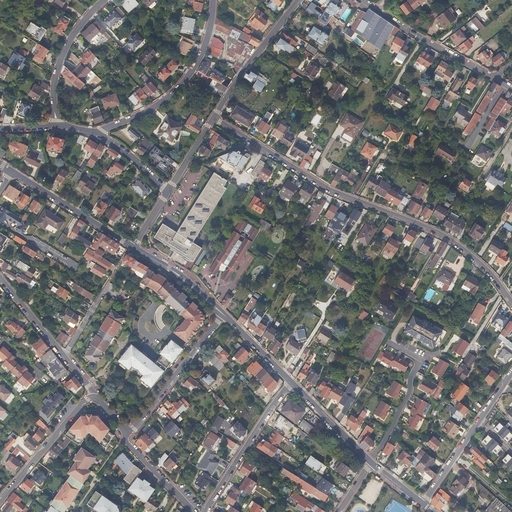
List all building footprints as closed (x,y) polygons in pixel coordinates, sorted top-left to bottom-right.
[(61,8),(66,2),(64,0),(56,0),(54,2),(61,8)] [(138,4),(134,0),(126,0),(122,4),(129,12),(138,4)] [(203,4),(202,4),(202,0),(190,0),(191,4),(193,5),(192,9),(201,12),(203,4)] [(327,3),(322,9),(324,11),(330,15),(332,17),(337,10),(339,11),(341,9),(339,8),(339,7),(331,1),(330,0),(324,0),(325,2),(327,3)] [(409,0),(408,1),(414,10),(420,5),(415,0),(409,0)] [(400,7),(407,15),(412,11),(406,3),(400,7)] [(117,7),(115,9),(121,15),(123,13),(117,7)] [(438,7),(427,15),(429,17),(432,15),(439,9),(438,7)] [(263,14),(257,9),(255,13),(257,15),(250,24),(257,30),(259,28),(261,29),(267,22),(261,17),(263,14)] [(395,26),(369,9),(366,13),(362,11),(351,29),(357,34),(381,50),(382,48),(391,33),(395,26)] [(448,9),(438,17),(446,28),(456,20),(448,9)] [(102,21),(110,30),(122,19),(115,11),(102,21)] [(324,11),(318,20),(324,24),(330,15),(324,11)] [(250,23),(256,15),(253,13),(247,21),(250,23)] [(50,29),(60,35),(63,30),(64,31),(67,27),(65,26),(69,19),(64,16),(55,29),(51,27),(50,29)] [(193,31),(196,19),(184,17),(181,31),(188,33),(188,30),(193,31)] [(470,22),(478,32),(485,27),(476,17),(470,22)] [(418,19),(409,26),(414,29),(422,23),(420,20),(418,19)] [(234,28),(218,20),(216,29),(228,35),(238,40),(242,32),(234,28)] [(318,20),(317,20),(316,23),(327,30),(329,28),(324,24),(318,20)] [(108,39),(111,37),(97,21),(82,34),(91,44),(103,34),(108,39)] [(30,22),(25,30),(35,36),(34,37),(40,41),(47,30),(41,26),(40,28),(30,22)] [(399,29),(395,26),(391,33),(395,36),(399,29)] [(322,46),(329,35),(323,31),(322,32),(314,27),(308,36),(316,41),(315,42),(322,46)] [(450,37),(457,44),(465,38),(461,32),(466,29),(464,27),(450,37)] [(261,42),(261,41),(250,35),(248,35),(242,32),(238,40),(240,41),(235,52),(246,58),(252,47),(245,43),(247,39),(258,45),(261,42)] [(128,56),(128,57),(143,41),(136,34),(132,38),(131,37),(128,41),(129,41),(121,49),(128,56)] [(185,44),(188,38),(180,34),(177,40),(180,41),(177,47),(182,50),(184,47),(185,47),(186,44),(185,44)] [(284,34),(280,39),(289,45),(292,40),(284,34)] [(238,40),(228,35),(226,41),(232,44),(227,54),(235,61),(234,67),(240,67),(243,62),(245,60),(231,53),(238,40)] [(459,46),(464,52),(472,46),(470,43),(475,39),(472,36),(459,46)] [(219,39),(213,37),(207,52),(210,53),(217,56),(219,57),(222,44),(219,39)] [(403,44),(404,42),(397,37),(393,43),(394,44),(391,48),(398,52),(403,44)] [(289,45),(280,39),(276,46),(285,51),(287,48),(293,52),(291,56),(296,59),(300,54),(294,50),(295,49),(289,45)] [(240,41),(238,40),(231,53),(245,60),(246,58),(235,52),(240,41)] [(312,47),(304,42),(301,46),(309,52),(312,47)] [(398,52),(396,56),(394,60),(393,62),(401,66),(409,51),(404,48),(406,46),(403,44),(398,52)] [(43,60),(48,51),(39,45),(37,48),(40,50),(36,56),(43,60)] [(143,65),(156,54),(150,48),(138,59),(143,65)] [(86,67),(95,57),(88,49),(85,53),(83,56),(82,55),(79,58),(80,59),(79,60),(82,63),(86,67)] [(484,52),(489,58),(493,55),(490,51),(489,52),(487,50),(484,52)] [(16,68),(23,57),(14,51),(8,63),(16,68)] [(478,56),(483,63),(489,58),(484,52),(484,51),(478,56)] [(428,69),(434,59),(422,52),(416,62),(428,69)] [(500,55),(492,60),(497,66),(502,63),(503,63),(502,62),(504,61),(503,59),(502,58),(500,56),(500,55)] [(164,81),(178,66),(172,60),(158,74),(164,81)] [(448,66),(441,61),(434,73),(435,74),(438,70),(440,72),(439,73),(442,75),(445,70),(448,66)] [(207,62),(203,62),(198,71),(205,75),(208,70),(210,67),(207,62)] [(91,71),(86,67),(82,63),(72,73),(81,81),(91,71)] [(310,67),(308,70),(305,74),(314,80),(321,70),(311,63),(309,66),(310,67)] [(72,73),(64,65),(61,73),(79,89),(84,84),(81,81),(72,73)] [(267,77),(253,67),(250,70),(251,71),(248,74),(246,73),(243,78),(251,83),(254,78),(256,79),(257,78),(258,76),(265,80),(267,77)] [(453,74),(445,70),(442,75),(439,73),(440,72),(438,70),(435,74),(448,82),(453,74)] [(205,75),(198,71),(196,74),(202,78),(207,80),(209,77),(205,75)] [(224,80),(211,72),(209,77),(212,79),(221,84),(224,80)] [(267,81),(265,80),(258,76),(257,78),(258,78),(266,84),(267,81)] [(461,93),(457,91),(458,88),(463,80),(457,77),(444,99),(451,103),(454,96),(458,99),(461,93)] [(477,81),(471,77),(466,85),(472,89),(477,81)] [(261,91),(266,84),(258,78),(253,85),(261,91)] [(224,93),(227,88),(221,84),(212,79),(208,87),(213,90),(215,87),(224,93)] [(335,86),(333,89),(331,91),(340,97),(347,87),(337,81),(333,85),(335,86)] [(149,96),(156,89),(150,82),(142,89),(149,96)] [(192,84),(189,82),(185,88),(189,89),(196,91),(201,93),(203,91),(204,91),(205,90),(196,86),(192,84)] [(49,87),(49,86),(43,83),(40,87),(44,89),(48,92),(49,87)] [(500,87),(493,83),(486,94),(471,119),(466,128),(464,131),(469,135),(472,131),(475,126),(477,123),(480,119),(496,90),(498,91),(500,87)] [(44,89),(40,87),(38,86),(35,84),(28,95),(37,100),(44,89)] [(427,84),(423,91),(431,96),(435,89),(427,84)] [(101,87),(100,85),(91,91),(93,94),(101,87)] [(142,91),(137,85),(133,89),(135,91),(135,92),(138,95),(135,97),(139,102),(146,96),(142,91)] [(408,98),(393,89),(388,98),(392,100),(393,99),(403,106),(408,98)] [(106,108),(118,103),(115,95),(102,100),(106,108)] [(424,110),(428,112),(431,108),(434,110),(440,102),(432,97),(424,110)] [(490,116),(496,120),(498,116),(500,113),(501,111),(507,102),(501,98),(490,116)] [(511,105),(511,100),(509,98),(509,99),(508,100),(507,102),(501,111),(506,114),(509,110),(511,105)] [(16,115),(26,118),(31,105),(21,102),(16,115)] [(95,123),(104,120),(98,106),(89,110),(95,123)] [(458,117),(463,108),(460,106),(454,115),(458,117)] [(249,127),(255,117),(237,107),(232,116),(249,127)] [(468,111),(463,108),(458,117),(455,122),(466,128),(471,119),(468,118),(467,117),(466,114),(468,111)] [(2,124),(9,124),(12,117),(5,114),(2,122),(2,124)] [(363,123),(348,114),(342,123),(348,127),(342,135),(350,140),(358,128),(359,128),(363,123)] [(192,115),(185,126),(198,134),(201,129),(194,124),(197,119),(192,115)] [(263,119),(259,117),(254,126),(266,134),(270,126),(263,121),(264,119),(263,119)] [(172,141),(181,127),(168,118),(158,132),(172,141)] [(490,120),(485,129),(489,131),(494,123),(490,120)] [(489,131),(484,139),(482,142),(485,144),(492,132),(500,137),(507,126),(498,121),(496,124),(494,123),(489,131)] [(288,130),(278,123),(277,124),(272,134),(275,136),(282,140),(286,133),(288,130)] [(397,140),(402,132),(390,125),(385,132),(390,135),(389,136),(397,140)] [(142,134),(134,127),(132,130),(130,129),(128,132),(126,135),(130,139),(133,136),(136,139),(139,136),(142,134)] [(421,136),(423,134),(413,128),(412,130),(421,136)] [(216,144),(220,138),(221,136),(213,131),(211,132),(215,135),(209,145),(213,148),(216,144)] [(282,140),(281,142),(288,147),(294,138),(286,133),(282,140)] [(407,145),(414,147),(417,136),(411,134),(407,145)] [(61,152),(64,140),(50,136),(47,148),(61,152)] [(137,151),(143,155),(152,142),(145,137),(143,139),(143,140),(144,140),(148,143),(146,146),(142,144),(137,151)] [(225,150),(229,143),(220,138),(216,144),(225,150)] [(300,150),(307,154),(308,152),(312,145),(300,138),(293,149),(298,152),(300,150)] [(93,154),(98,145),(90,140),(84,148),(89,152),(93,154)] [(208,156),(213,148),(209,145),(205,143),(200,151),(208,156)] [(370,159),(377,148),(368,143),(361,153),(370,159)] [(13,154),(22,159),(27,149),(17,145),(16,145),(13,144),(9,145),(8,148),(9,152),(13,154)] [(103,146),(99,144),(98,145),(93,154),(91,157),(88,161),(86,165),(90,167),(103,146)] [(486,161),(492,152),(482,146),(476,155),(486,161)] [(116,158),(118,154),(110,148),(107,152),(116,158)] [(29,163),(38,166),(41,159),(37,157),(38,154),(29,150),(25,160),(29,162),(29,163)] [(228,153),(218,157),(240,171),(253,151),(249,150),(247,150),(246,153),(245,155),(244,156),(235,151),(229,153),(228,153)] [(465,160),(450,150),(444,158),(449,162),(450,161),(460,168),(465,160)] [(306,155),(299,166),(307,170),(313,159),(308,156),(306,155)] [(158,165),(166,170),(170,164),(163,159),(158,165)] [(264,167),(267,163),(261,159),(252,173),(258,177),(258,176),(259,175),(261,173),(264,167)] [(350,175),(351,173),(357,164),(353,161),(346,172),(350,175)] [(123,168),(113,162),(111,166),(108,170),(106,173),(112,177),(116,171),(120,174),(123,168)] [(228,180),(231,175),(218,167),(177,232),(163,223),(154,237),(193,261),(202,248),(193,242),(230,183),(228,180)] [(272,172),(264,167),(261,173),(259,175),(267,180),(272,172)] [(492,167),(486,177),(497,184),(504,173),(500,170),(501,170),(497,168),(495,167),(495,168),(493,167),(492,167)] [(328,177),(333,180),(338,172),(333,168),(328,177)] [(61,169),(55,179),(62,183),(68,173),(61,169)] [(72,179),(76,181),(81,172),(78,170),(72,179)] [(333,180),(330,184),(335,187),(341,178),(346,181),(350,175),(346,172),(345,171),(344,173),(342,172),(339,170),(338,172),(333,180)] [(350,175),(346,181),(353,186),(355,182),(355,181),(357,177),(351,173),(350,175)] [(79,181),(77,185),(82,188),(81,191),(82,191),(88,195),(95,184),(97,181),(92,177),(91,179),(90,178),(84,175),(80,181),(79,181)] [(372,187),(376,190),(380,182),(371,177),(367,184),(372,187)] [(142,198),(149,191),(138,179),(131,186),(132,186),(137,192),(142,198)] [(466,192),(471,184),(464,179),(459,187),(466,192)] [(291,198),(298,186),(288,180),(280,192),(291,198)] [(376,190),(375,191),(385,197),(390,189),(391,187),(381,181),(380,182),(376,190)] [(422,182),(411,200),(415,203),(422,192),(425,195),(427,190),(425,189),(427,186),(422,182)] [(310,196),(314,189),(305,183),(299,193),(303,195),(301,197),(308,201),(311,197),(310,196)] [(2,196),(11,202),(12,200),(14,201),(19,191),(9,185),(2,196)] [(128,190),(133,195),(137,192),(132,186),(128,190)] [(404,197),(390,189),(385,197),(384,198),(399,206),(404,197)] [(318,191),(315,198),(320,200),(323,193),(318,191)] [(16,199),(18,201),(19,201),(16,205),(22,208),(24,205),(25,205),(29,198),(23,194),(20,197),(18,196),(16,199)] [(261,213),(266,204),(259,200),(260,199),(255,196),(249,206),(261,213)] [(33,200),(33,199),(28,208),(36,213),(42,205),(36,202),(38,200),(34,198),(33,200)] [(319,205),(318,204),(317,206),(311,215),(308,220),(313,222),(325,202),(322,200),(319,205)] [(410,200),(405,208),(416,215),(421,206),(415,203),(411,200),(410,200)] [(102,213),(107,205),(101,201),(99,204),(98,204),(95,208),(98,209),(98,210),(102,213)] [(314,204),(307,213),(311,215),(317,206),(314,204)] [(339,208),(332,204),(325,215),(327,216),(332,219),(336,212),(339,208)] [(114,221),(121,210),(113,205),(106,216),(114,221)] [(438,205),(432,214),(442,221),(448,212),(438,205)] [(134,219),(139,212),(130,206),(128,209),(125,213),(134,219)] [(9,211),(3,207),(0,210),(0,220),(4,223),(5,222),(11,226),(15,230),(23,235),(30,224),(21,218),(9,211)] [(426,208),(421,215),(428,219),(432,212),(426,208)] [(63,221),(44,209),(35,223),(44,228),(47,223),(58,229),(63,221)] [(361,213),(355,209),(351,215),(355,218),(356,216),(358,218),(361,213)] [(348,219),(336,212),(332,219),(328,226),(340,233),(348,219)] [(76,218),(73,215),(57,240),(62,243),(67,235),(65,234),(76,218)] [(332,219),(327,216),(321,226),(326,229),(328,226),(332,219)] [(443,225),(451,230),(457,220),(449,216),(443,225)] [(244,223),(247,223),(241,219),(235,228),(233,230),(236,228),(239,226),(241,224),(244,223)] [(261,219),(258,223),(268,228),(270,225),(271,224),(261,219)] [(74,239),(84,223),(80,220),(70,237),(73,239),(74,239)] [(309,229),(313,222),(308,220),(304,226),(309,229)] [(457,220),(451,230),(459,234),(464,224),(457,220)] [(92,243),(91,243),(78,236),(80,233),(82,233),(88,225),(84,223),(74,239),(88,248),(89,249),(92,243)] [(252,240),(252,239),(253,235),(253,231),(253,230),(253,228),(252,225),(247,223),(244,223),(241,224),(239,226),(236,228),(233,230),(232,233),(230,237),(229,240),(229,241),(228,244),(226,242),(224,246),(226,247),(225,249),(223,250),(221,252),(218,255),(215,260),(214,261),(214,266),(214,270),(214,271),(215,274),(219,268),(224,270),(221,275),(223,276),(226,275),(230,273),(233,270),(236,267),(237,265),(238,262),(238,259),(239,258),(240,256),(241,257),(244,253),(242,252),(245,250),(249,245),(252,240)] [(369,241),(378,227),(374,225),(373,227),(367,223),(359,235),(369,241)] [(388,224),(387,225),(383,231),(391,236),(396,228),(388,224)] [(479,240),(485,230),(476,224),(468,235),(473,237),(474,237),(479,240)] [(511,229),(504,224),(502,227),(511,233),(511,229)] [(511,233),(502,227),(500,230),(507,235),(503,239),(508,242),(510,239),(511,234),(511,233)] [(410,232),(408,231),(402,242),(409,246),(416,233),(411,230),(410,232)] [(8,237),(0,232),(0,251),(1,252),(4,246),(3,245),(8,237)] [(99,245),(105,236),(100,233),(92,246),(97,249),(99,245)] [(26,241),(15,235),(13,238),(20,243),(21,241),(25,243),(26,241)] [(107,250),(114,241),(105,236),(99,245),(107,250)] [(421,246),(425,241),(418,237),(412,245),(420,250),(421,246)] [(390,238),(384,247),(395,253),(397,251),(401,243),(398,241),(397,242),(394,240),(390,238)] [(432,241),(426,238),(425,241),(421,246),(427,250),(428,247),(432,241)] [(86,251),(88,248),(74,239),(73,239),(71,242),(72,242),(86,251)] [(493,240),(488,248),(493,252),(492,253),(497,257),(502,249),(504,247),(493,240)] [(112,253),(118,244),(114,241),(107,250),(112,253)] [(447,245),(442,242),(433,258),(436,259),(439,255),(440,256),(447,245)] [(23,245),(22,247),(20,249),(32,257),(34,255),(35,253),(23,245)] [(71,245),(69,248),(79,253),(83,256),(85,253),(71,245)] [(433,250),(428,247),(427,250),(421,246),(420,250),(419,250),(429,256),(433,250)] [(85,257),(91,261),(94,262),(98,255),(95,252),(89,249),(88,248),(86,251),(85,253),(83,256),(85,257)] [(497,257),(495,260),(507,268),(511,261),(505,256),(507,253),(502,249),(497,257)] [(198,265),(205,252),(202,251),(195,264),(198,265)] [(94,262),(99,266),(103,258),(101,257),(100,256),(98,255),(94,262)] [(127,255),(121,264),(122,264),(124,262),(132,267),(136,260),(127,255)] [(106,270),(107,270),(111,263),(106,260),(103,258),(99,266),(106,270)] [(296,264),(302,268),(305,262),(299,259),(296,264)] [(9,264),(3,261),(0,266),(1,267),(0,269),(3,271),(2,272),(13,279),(15,276),(6,270),(9,264)] [(20,261),(17,265),(27,271),(25,274),(31,278),(36,271),(30,267),(20,261)] [(90,270),(102,277),(106,270),(99,266),(94,262),(91,261),(88,266),(92,268),(90,270)] [(140,263),(133,273),(134,274),(142,279),(148,268),(140,263)] [(20,271),(9,264),(6,270),(15,276),(19,278),(21,276),(17,273),(10,269),(11,267),(18,272),(19,272),(20,271)] [(190,270),(196,274),(200,268),(194,264),(190,270)] [(148,268),(142,279),(140,283),(146,286),(147,286),(150,287),(157,275),(155,274),(153,273),(154,272),(148,268)] [(450,283),(455,275),(443,268),(436,279),(448,286),(447,289),(449,291),(453,285),(450,283)] [(227,281),(233,270),(230,273),(226,275),(223,276),(221,275),(220,277),(227,281)] [(356,281),(340,271),(333,281),(337,283),(339,283),(344,286),(344,289),(349,292),(356,281)] [(21,276),(19,278),(29,284),(32,280),(22,274),(21,276)] [(162,296),(170,283),(164,278),(159,275),(158,276),(157,275),(150,287),(153,289),(153,288),(155,289),(157,292),(156,293),(158,294),(159,294),(162,296)] [(15,276),(13,279),(30,290),(33,286),(29,284),(19,278),(15,276)] [(480,283),(468,276),(463,284),(471,289),(469,292),(474,294),(480,283)] [(90,299),(93,294),(76,283),(72,288),(90,299)] [(162,297),(169,303),(176,291),(174,290),(175,289),(172,287),(173,286),(170,283),(162,296),(162,297)] [(56,293),(65,299),(69,291),(66,289),(65,289),(60,286),(56,293)] [(409,301),(413,294),(404,289),(402,292),(402,293),(399,292),(397,290),(395,293),(409,301)] [(187,322),(196,308),(191,303),(190,304),(184,300),(186,298),(178,291),(177,292),(176,291),(169,303),(170,305),(171,304),(176,309),(175,309),(185,319),(174,333),(178,336),(187,322)] [(228,293),(221,304),(222,305),(225,309),(235,294),(231,292),(230,294),(228,293)] [(364,295),(357,292),(353,299),(356,301),(359,296),(362,298),(364,295)] [(256,299),(252,297),(244,309),(248,311),(250,307),(251,308),(252,307),(251,306),(256,299)] [(386,314),(385,316),(392,320),(400,307),(393,303),(392,304),(382,298),(376,308),(384,313),(386,314)] [(473,321),(482,305),(478,303),(469,319),(473,321)] [(486,307),(482,305),(473,321),(478,324),(484,314),(483,313),(483,312),(486,307)] [(187,322),(196,330),(202,322),(202,319),(201,319),(201,315),(202,315),(202,313),(196,308),(187,322)] [(63,320),(66,322),(68,323),(69,321),(74,324),(78,317),(73,314),(74,313),(69,310),(63,320)] [(111,310),(110,310),(112,312),(108,317),(107,320),(115,326),(121,316),(111,310)] [(365,321),(369,314),(368,313),(363,310),(359,317),(365,321)] [(498,312),(492,323),(495,325),(494,326),(501,331),(503,327),(509,318),(498,312)] [(238,320),(245,324),(249,317),(250,316),(245,313),(245,314),(242,313),(238,320)] [(254,330),(259,322),(260,320),(262,318),(254,313),(247,325),(254,330)] [(124,318),(121,316),(115,326),(107,320),(105,319),(99,328),(100,329),(96,334),(95,334),(86,349),(87,350),(89,351),(87,354),(89,357),(87,359),(87,360),(89,362),(89,364),(88,365),(89,367),(90,367),(91,368),(93,368),(94,367),(95,365),(95,364),(94,363),(102,356),(101,355),(103,352),(111,340),(110,338),(111,336),(113,337),(121,324),(120,324),(124,318)] [(422,322),(413,317),(403,333),(432,350),(442,334),(428,326),(429,324),(423,321),(422,322)] [(504,329),(500,334),(499,336),(497,338),(502,342),(502,341),(505,338),(511,327),(511,322),(510,321),(504,329)] [(20,338),(25,331),(18,325),(17,326),(12,322),(10,324),(7,323),(5,325),(20,338)] [(69,333),(73,336),(77,329),(68,323),(66,322),(60,330),(61,332),(57,339),(64,343),(69,333)] [(186,342),(196,330),(187,322),(178,336),(186,342)] [(254,330),(261,335),(266,327),(259,322),(254,330)] [(272,340),(274,338),(278,332),(269,326),(262,338),(267,341),(269,338),(272,340)] [(318,335),(322,337),(328,328),(324,326),(318,335)] [(328,328),(322,337),(328,341),(333,331),(328,328)] [(285,347),(297,355),(303,346),(299,344),(301,341),(307,340),(304,329),(297,331),(299,341),(297,343),(291,339),(285,347)] [(272,340),(268,347),(276,351),(281,343),(274,338),(272,340)] [(511,343),(505,338),(502,341),(506,344),(506,345),(509,347),(511,343)] [(49,347),(45,341),(43,342),(40,339),(32,345),(39,354),(49,347)] [(170,349),(174,342),(171,339),(166,345),(165,346),(170,349)] [(461,357),(469,344),(460,339),(456,345),(455,344),(451,350),(461,357)] [(150,373),(158,379),(170,363),(172,363),(174,360),(173,359),(175,357),(177,359),(179,355),(178,354),(183,349),(174,342),(170,349),(165,346),(159,353),(161,355),(154,364),(150,361),(150,360),(131,344),(117,360),(120,363),(125,367),(128,370),(131,366),(142,375),(139,379),(142,381),(144,382),(150,373)] [(236,352),(242,347),(238,342),(232,348),(236,352)] [(220,354),(217,357),(222,362),(229,354),(220,345),(216,349),(220,354)] [(496,357),(499,360),(509,347),(506,345),(496,357)] [(14,357),(2,346),(0,348),(0,357),(4,361),(2,363),(19,378),(17,381),(23,386),(26,382),(29,384),(34,379),(31,377),(32,376),(26,370),(27,369),(24,366),(22,368),(13,360),(14,357)] [(248,354),(242,347),(236,352),(233,355),(241,363),(247,358),(245,357),(248,354)] [(511,349),(509,347),(499,360),(505,364),(511,355),(511,349)] [(67,372),(50,350),(40,358),(46,365),(47,364),(50,368),(52,366),(56,371),(52,374),(57,380),(58,379),(67,372)] [(384,354),(380,352),(376,358),(380,360),(380,362),(390,367),(394,359),(385,353),(384,354)] [(303,377),(305,379),(308,373),(309,371),(307,370),(310,366),(308,364),(314,355),(312,353),(297,377),(301,379),(303,377)] [(458,379),(461,382),(463,380),(469,371),(467,370),(468,368),(475,357),(468,353),(457,371),(461,373),(458,379)] [(220,370),(225,365),(224,364),(222,362),(217,357),(215,355),(210,360),(220,370)] [(396,357),(394,359),(390,367),(393,369),(394,367),(404,373),(408,365),(396,357)] [(442,377),(446,370),(449,364),(440,359),(436,366),(435,365),(432,371),(442,377)] [(254,376),(262,368),(256,362),(254,364),(252,363),(247,368),(254,376)] [(264,382),(270,376),(263,368),(257,374),(258,376),(264,382)] [(309,371),(308,373),(310,375),(307,380),(314,384),(320,373),(311,368),(309,371)] [(496,374),(491,370),(484,379),(486,380),(487,379),(491,382),(496,374)] [(210,373),(208,371),(201,377),(203,379),(203,380),(210,386),(217,379),(210,372),(210,373)] [(151,388),(158,379),(150,373),(144,382),(147,385),(151,388)] [(50,378),(57,384),(61,383),(58,379),(57,380),(52,374),(48,377),(50,378)] [(73,376),(73,377),(67,383),(64,385),(68,389),(74,383),(76,385),(79,382),(79,381),(73,376)] [(194,387),(197,382),(190,376),(184,384),(189,387),(191,385),(194,387)] [(274,386),(277,384),(271,377),(263,385),(271,393),(276,388),(274,386)] [(447,380),(442,377),(438,384),(432,395),(432,396),(437,399),(447,380)] [(327,383),(323,381),(316,392),(326,398),(328,396),(333,386),(334,385),(328,381),(327,383)] [(388,391),(386,393),(396,400),(400,394),(398,393),(402,386),(394,381),(388,391)] [(432,395),(438,384),(431,381),(429,384),(423,381),(419,388),(432,395)] [(339,401),(338,402),(343,405),(355,385),(352,384),(350,383),(344,393),(339,401)] [(453,397),(461,386),(458,383),(450,394),(453,397)] [(0,397),(3,400),(9,392),(0,384),(0,397)] [(333,386),(328,396),(332,398),(333,397),(335,399),(335,400),(337,401),(338,401),(339,401),(344,393),(337,388),(337,387),(335,386),(334,387),(333,386)] [(465,389),(461,386),(453,397),(457,400),(465,389)] [(58,403),(60,404),(65,397),(58,391),(53,397),(52,396),(51,395),(51,396),(49,398),(48,399),(49,400),(50,401),(46,405),(41,411),(47,415),(51,410),(52,410),(56,406),(55,405),(58,402),(58,403)] [(78,401),(82,396),(78,391),(73,396),(78,401)] [(210,394),(222,406),(225,403),(212,391),(210,394)] [(412,410),(421,415),(423,412),(421,411),(427,401),(419,397),(416,401),(415,401),(413,405),(410,410),(412,410)] [(449,404),(453,407),(457,401),(457,400),(453,397),(449,404)] [(173,401),(171,403),(179,411),(180,412),(186,406),(188,404),(183,398),(180,400),(175,404),(173,401)] [(296,422),(305,411),(290,399),(281,411),(296,422)] [(381,401),(374,413),(384,419),(388,413),(386,412),(390,406),(382,401),(381,401)] [(451,417),(456,420),(461,413),(463,415),(468,409),(462,404),(459,402),(454,408),(457,410),(451,417)] [(179,411),(171,403),(169,405),(172,407),(167,412),(174,418),(180,412),(179,411)] [(156,412),(161,417),(164,413),(159,408),(156,412)] [(351,427),(351,428),(355,431),(367,412),(362,410),(359,415),(357,419),(351,427)] [(422,415),(421,415),(412,410),(405,424),(413,428),(418,418),(420,419),(422,415)] [(275,413),(267,425),(275,430),(283,418),(275,413)] [(224,420),(217,415),(210,427),(217,432),(224,420)] [(346,423),(351,427),(357,419),(351,415),(346,423)] [(81,416),(65,435),(79,445),(87,433),(91,432),(100,442),(99,443),(105,448),(114,435),(108,431),(109,429),(97,416),(81,416)] [(314,428),(303,419),(299,425),(310,434),(314,428)] [(172,420),(163,429),(171,437),(180,428),(172,420)] [(454,438),(457,434),(456,433),(458,430),(460,427),(450,420),(443,430),(454,438)] [(494,429),(497,432),(497,433),(500,436),(507,429),(504,425),(503,426),(499,423),(495,428),(494,429)] [(239,438),(246,431),(240,424),(233,431),(239,438)] [(49,435),(52,432),(45,425),(42,427),(49,435)] [(357,441),(366,450),(374,443),(368,436),(372,429),(367,425),(357,441)] [(39,441),(44,434),(38,429),(32,436),(39,441)] [(141,438),(148,446),(158,436),(151,429),(146,434),(145,434),(141,438)] [(500,436),(502,438),(503,439),(504,438),(507,442),(508,441),(511,437),(511,434),(510,433),(510,432),(507,429),(500,436)] [(275,430),(269,438),(267,441),(276,447),(278,444),(284,437),(275,430)] [(206,440),(213,444),(218,436),(211,431),(209,435),(206,440)] [(11,453),(12,452),(9,449),(13,444),(12,443),(18,436),(12,432),(10,435),(12,437),(3,447),(11,453)] [(30,437),(31,436),(27,432),(26,432),(24,434),(27,437),(26,438),(28,440),(24,444),(32,450),(37,443),(30,437)] [(487,436),(482,441),(485,444),(484,445),(488,449),(495,441),(492,437),(491,438),(488,435),(487,436)] [(391,437),(382,451),(389,455),(397,440),(391,437)] [(434,450),(441,443),(433,437),(427,444),(434,450)] [(71,440),(69,438),(64,444),(60,441),(58,444),(64,450),(71,440)] [(136,443),(143,450),(148,446),(141,438),(136,443)] [(233,447),(236,443),(228,438),(225,442),(233,447)] [(257,445),(258,446),(265,451),(265,452),(266,452),(272,456),(273,455),(277,448),(263,439),(261,443),(260,442),(257,445)] [(498,444),(495,441),(488,449),(491,452),(492,451),(495,454),(500,449),(501,448),(498,444)] [(487,449),(479,442),(476,445),(483,453),(484,452),(487,449)] [(64,450),(58,445),(56,447),(55,447),(49,455),(55,459),(61,452),(62,453),(64,450)] [(488,459),(475,446),(470,450),(475,455),(483,463),(488,459)] [(28,460),(30,457),(16,447),(12,452),(11,453),(13,455),(21,461),(25,457),(28,460)] [(64,511),(84,484),(81,482),(85,476),(87,478),(89,475),(85,472),(96,457),(83,448),(79,454),(78,453),(73,459),(76,461),(68,473),(71,475),(58,493),(59,493),(57,496),(56,495),(50,504),(51,505),(47,511),(46,510),(44,511),(64,511)] [(277,448),(273,455),(275,456),(277,456),(281,450),(278,448),(277,448)] [(487,449),(484,452),(487,455),(488,454),(493,459),(495,457),(487,449)] [(175,452),(173,450),(168,456),(169,458),(163,464),(163,465),(169,470),(172,467),(174,469),(177,465),(175,463),(178,460),(172,455),(175,452)] [(216,455),(209,451),(199,467),(203,470),(212,475),(219,463),(213,459),(216,455)] [(409,466),(411,464),(414,459),(404,451),(398,458),(405,463),(405,462),(409,466)] [(128,474),(134,465),(123,453),(115,461),(128,474)] [(420,461),(429,469),(435,461),(426,453),(420,461)] [(511,463),(511,456),(511,457),(508,454),(507,455),(502,460),(505,464),(504,464),(508,468),(511,463)] [(483,463),(475,455),(474,457),(475,458),(473,460),(482,468),(485,465),(483,463)] [(12,456),(6,464),(13,470),(20,463),(12,456)] [(333,462),(336,464),(338,461),(339,460),(334,456),(331,459),(333,462)] [(323,464),(312,457),(307,464),(317,471),(323,464)] [(431,480),(436,474),(429,469),(420,461),(416,458),(414,459),(411,464),(431,480)] [(248,476),(254,466),(246,461),(240,471),(248,476)] [(343,476),(350,468),(342,462),(341,464),(336,470),(343,476)] [(124,479),(132,485),(138,477),(142,471),(134,465),(128,474),(124,479)] [(300,478),(295,475),(294,474),(290,472),(289,471),(283,468),(281,471),(283,472),(282,473),(300,484),(303,480),(300,478)] [(212,475),(203,470),(195,483),(204,489),(212,475)] [(40,484),(46,477),(39,471),(32,478),(40,484)] [(460,496),(468,487),(466,485),(469,482),(461,475),(453,484),(453,485),(451,488),(460,496)] [(254,481),(247,476),(239,488),(249,494),(256,483),(256,482),(254,481)] [(141,498),(146,502),(150,496),(154,491),(155,490),(149,485),(150,484),(144,479),(143,481),(138,477),(132,485),(129,490),(138,496),(141,498)] [(332,484),(323,478),(316,489),(325,495),(332,484)] [(42,490),(35,484),(28,479),(22,487),(28,492),(34,485),(37,487),(35,489),(40,493),(42,490)] [(316,489),(303,480),(301,484),(299,487),(308,492),(310,494),(311,493),(324,501),(327,496),(325,495),(316,489)] [(494,500),(496,499),(479,483),(476,487),(480,491),(478,493),(484,498),(489,494),(491,496),(492,498),(492,499),(494,500)] [(233,504),(240,492),(233,488),(226,500),(233,504)] [(451,498),(440,489),(432,500),(432,502),(432,504),(440,509),(445,503),(444,502),(443,503),(438,499),(441,496),(448,502),(451,498)] [(119,511),(119,508),(118,506),(102,495),(96,491),(87,504),(98,511),(119,511)] [(295,508),(301,511),(303,511),(306,507),(310,510),(311,509),(312,507),(314,504),(310,502),(307,500),(306,499),(303,497),(300,495),(298,494),(295,492),(294,491),(290,497),(298,503),(295,508)] [(20,498),(14,492),(9,498),(7,500),(10,502),(14,506),(20,498)] [(146,502),(143,506),(149,510),(155,500),(150,496),(146,502)] [(155,500),(149,510),(152,511),(153,511),(161,502),(156,499),(155,500)] [(462,505),(455,499),(450,505),(453,507),(458,509),(462,505)] [(510,511),(496,499),(494,500),(483,511),(510,511)] [(10,502),(7,500),(5,503),(8,505),(1,511),(8,511),(13,505),(9,503),(10,502)] [(259,511),(260,511),(263,507),(255,501),(251,507),(247,511),(259,511)]
